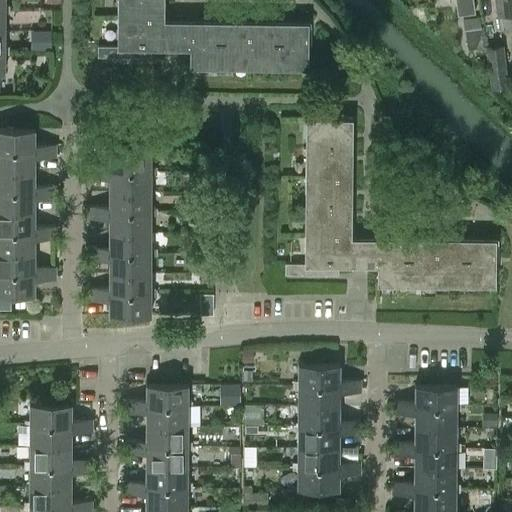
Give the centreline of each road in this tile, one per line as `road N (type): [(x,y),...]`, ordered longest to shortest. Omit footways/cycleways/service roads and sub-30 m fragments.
road 1 (residential): [(511,342),(298,332),(108,347)]
road 2 (residential): [(70,350),(68,124)]
road 3 (residential): [(106,511),(108,347)]
